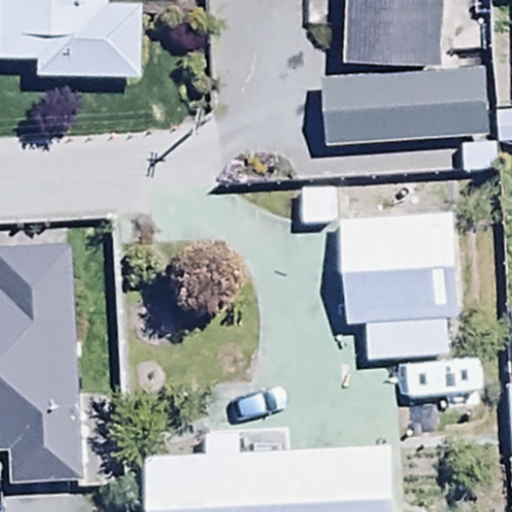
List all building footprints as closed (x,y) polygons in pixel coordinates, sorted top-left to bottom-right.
[(1,0),(0,54),(0,61),(39,63),(38,80),(145,82),(146,7),(108,6),(107,0),(1,0)] [(441,66),(444,0),(347,0),(345,61),(441,66)] [(482,72),(323,80),(327,152),(485,144),(482,72)] [(448,360),(446,325),(456,325),(449,215),(338,222),(344,331),(362,330),(364,365),(448,360)] [(0,456),(16,456),(17,485),(84,483),(76,253),(0,255),(0,456)] [(203,441),(204,459),(146,461),(148,511),(396,511),(394,450),(284,455),(283,437),(203,441)]
